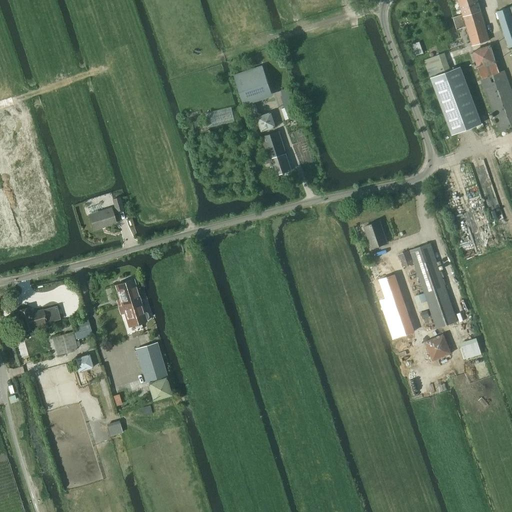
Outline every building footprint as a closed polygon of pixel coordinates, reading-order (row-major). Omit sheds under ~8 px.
[(453,17),(456,29),(466,27),(472,45),(489,40),(476,0),(457,0),(462,14),(453,17)] [(511,46),(511,18),(508,8),(496,12),(508,48),(511,46)] [(443,53),(424,60),(431,77),(450,70),(443,53)] [(262,66),(234,75),(242,101),(271,91),(262,66)] [(460,67),(431,78),(452,134),(481,123),(460,67)] [(481,79),(500,131),(511,126),(511,93),(504,70),(497,73),(481,79)] [(285,108),(282,109),(286,120),(299,115),(290,87),(281,90),(283,96),(281,96),(285,108)] [(230,106),(206,113),(210,128),(234,121),(230,106)] [(267,155),(262,157),(265,164),(270,163),(274,176),(291,171),(278,131),(261,137),(267,155)] [(112,200),(116,211),(122,209),(119,198),(112,200)] [(110,208),(89,215),(93,230),(115,223),(110,208)] [(364,226),(371,248),(387,243),(379,221),(364,226)] [(431,244),(409,251),(424,293),(429,308),(436,329),(457,322),(431,244)] [(409,252),(399,256),(403,267),(413,263),(409,252)] [(394,275),(379,280),(385,299),(380,301),(382,307),(403,300),(394,275)] [(122,305),(139,300),(133,280),(133,279),(115,285),(115,286),(122,305)] [(122,305),(118,306),(120,314),(124,313),(129,327),(146,321),(145,319),(147,318),(148,317),(147,313),(145,312),(143,313),(139,300),(122,305)] [(29,307),(16,311),(23,338),(36,334),(35,330),(47,327),(46,322),(59,319),(56,306),(31,313),(29,307)] [(75,331),(52,338),(57,355),(77,350),(76,347),(80,346),(78,338),(92,335),(87,318),(73,322),(75,331)] [(135,349),(142,371),(163,364),(156,343),(135,349)] [(88,354),(74,359),(78,371),(92,367),(88,354)] [(142,371),(146,384),(147,383),(152,401),(171,395),(165,378),(167,377),(163,364),(142,371)]
